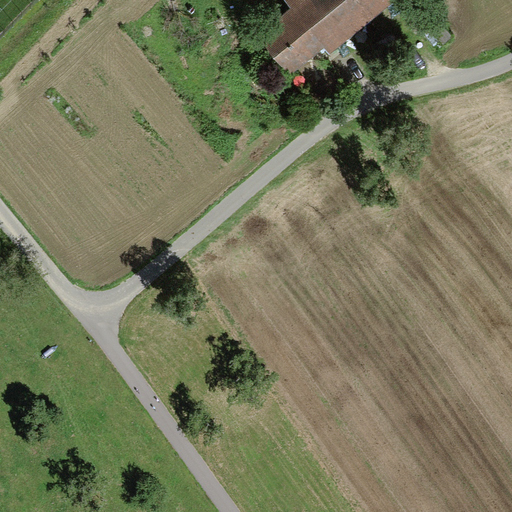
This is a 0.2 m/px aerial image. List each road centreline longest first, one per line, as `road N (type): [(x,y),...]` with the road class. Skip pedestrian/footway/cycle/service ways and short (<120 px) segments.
road 1 (residential): [(511,57),(360,100),(96,316)]
road 2 (track): [(237,511),(96,316)]
road 3 (residential): [(0,200),(96,316)]
